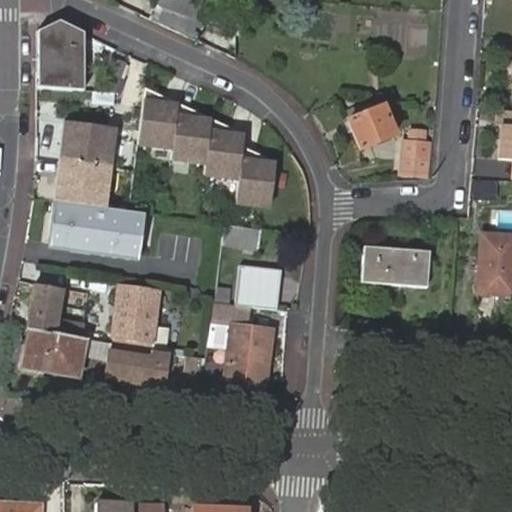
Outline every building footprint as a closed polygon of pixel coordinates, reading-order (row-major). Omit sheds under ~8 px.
[(213,0),(156,0),(148,20),(196,43),(213,0)] [(38,88),(85,89),(85,33),(59,21),(37,31),(38,88)] [(109,60),(99,93),(116,94),(126,66),(109,60)] [(143,92),(137,146),(171,150),(170,161),(204,166),(202,177),(237,181),(234,205),(271,210),(278,156),(255,141),(242,140),(245,120),(143,92)] [(348,123),(360,151),(395,136),(382,108),(348,123)] [(511,112),(492,111),(491,125),(494,125),(495,137),(490,137),(489,158),(511,159),(511,112)] [(62,123),(52,203),(101,210),(111,130),(62,123)] [(255,141),(243,133),(242,140),(255,141)] [(407,142),(404,175),(425,177),(427,143),(407,142)] [(126,220),(122,257),(161,261),(166,224),(126,220)] [(224,227),(208,225),(206,244),(221,246),(224,227)] [(259,231),(224,227),(221,246),(257,251),(259,231)] [(511,240),(482,238),(478,292),(511,294),(511,240)] [(363,249),(361,283),(426,288),(429,254),(363,249)] [(214,302),(218,272),(187,268),(180,316),(211,321),(213,305),(214,302)] [(237,268),(232,305),(249,307),(273,311),(278,273),(237,268)] [(32,287),(29,309),(56,314),(57,308),(59,292),(32,287)] [(118,288),(110,345),(109,350),(149,356),(149,351),(156,294),(118,288)] [(246,330),(249,307),(232,305),(214,302),(213,305),(211,326),(229,329),(221,385),(263,390),(270,334),(246,330)] [(29,309),(25,332),(27,332),(37,334),(45,335),(53,336),(54,322),(56,314),(29,309)] [(54,322),(53,336),(68,339),(78,340),(80,327),(54,322)] [(37,334),(27,332),(22,363),(29,363),(28,371),(77,378),(83,341),(78,340),(68,339),(53,336),(45,335),(37,334)] [(149,356),(109,350),(107,350),(103,379),(160,387),(162,372),(164,354),(149,351),(149,356)] [(164,354),(162,372),(168,373),(170,354),(164,354)] [(187,360),(183,392),(197,393),(201,362),(187,360)] [(29,363),(22,363),(20,369),(28,371),(29,363)]
